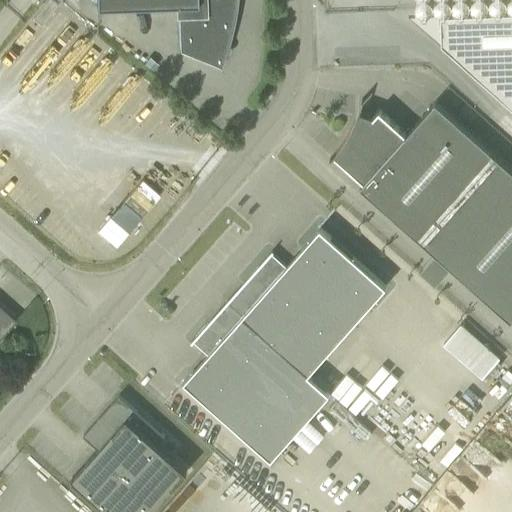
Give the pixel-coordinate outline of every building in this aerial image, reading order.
[(96,0),(96,7),(178,4),(180,50),(219,66),(218,68),(220,68),(228,46),(233,27),(237,3),(237,0),(96,0)] [(511,99),(511,5),(442,8),(443,38),(511,99)] [(374,116),(359,110),(355,121),(350,131),(344,140),(338,149),(330,158),(331,159),(334,156),(363,182),(360,185),(510,320),(511,318),(511,169),(496,155),(436,101),(406,134),(379,110),(374,116)] [(320,228),(301,250),(286,266),(272,253),(273,251),(272,250),(227,302),(308,374),(386,286),(320,228)] [(308,374),(227,302),(191,342),(192,343),(193,341),(208,354),(184,381),(271,459),(329,393),(308,374)] [(0,337),(16,319),(0,305),(0,337)] [(463,321),(445,340),(483,375),(501,356),(463,321)] [(129,476),(157,445),(165,436),(119,395),(83,435),(98,448),(129,476)] [(129,476),(98,448),(72,478),(110,511),(150,511),(187,471),(157,445),(129,476)]
